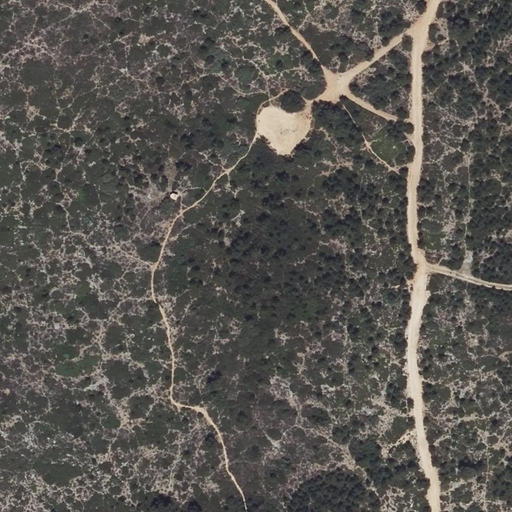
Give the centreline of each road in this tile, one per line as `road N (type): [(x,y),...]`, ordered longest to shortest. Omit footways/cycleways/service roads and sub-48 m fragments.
road 1 (track): [(432,511),(433,469),(414,427),(415,142),(427,20)]
road 2 (track): [(415,142),(338,84),(427,20)]
